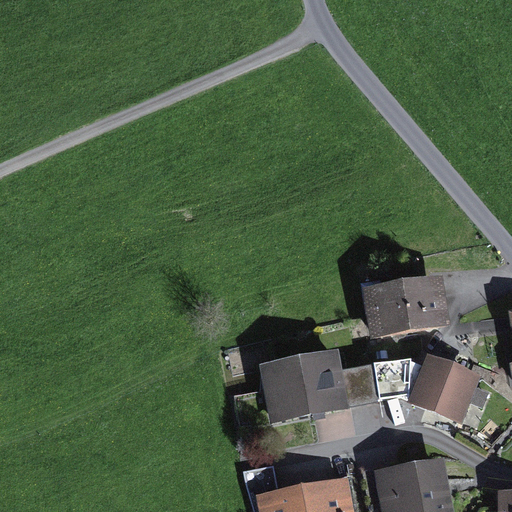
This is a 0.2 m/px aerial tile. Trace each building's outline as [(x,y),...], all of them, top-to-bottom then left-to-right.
[(370,339),(439,329),(432,282),(363,293),(370,339)] [(481,371),(433,353),(413,404),(462,422),(481,371)] [(334,354),(254,368),(263,415),(342,401),(334,354)] [(374,452),(381,511),(451,511),(443,444),(374,452)] [(252,463),(258,511),(348,511),(341,451),(252,463)] [(511,511),(511,491),(495,492),(494,511),(511,511)]
